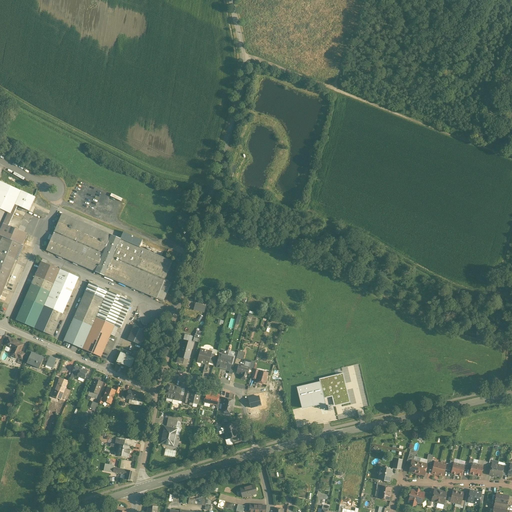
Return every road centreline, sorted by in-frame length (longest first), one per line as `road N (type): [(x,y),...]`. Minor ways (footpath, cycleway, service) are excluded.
road 1 (residential): [(231,0),(243,55),(240,94),(163,369)]
road 2 (secondary): [(511,393),(257,453)]
road 3 (track): [(511,158),(332,88)]
road 4 (residential): [(0,323),(158,392)]
road 5 (residential): [(163,369),(240,391),(257,453)]
road 6 (residential): [(392,511),(402,483),(511,484)]
road 7 (secondary): [(257,453),(140,489)]
